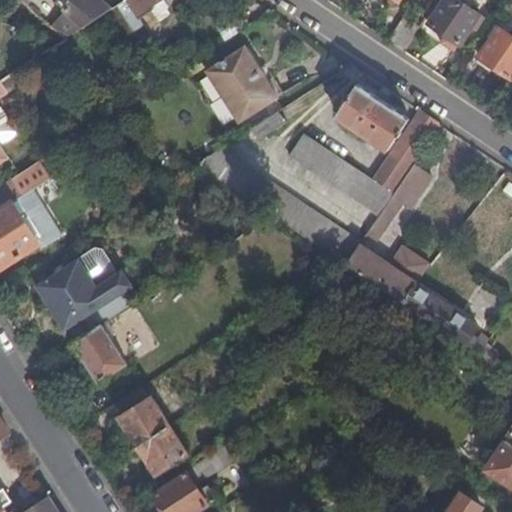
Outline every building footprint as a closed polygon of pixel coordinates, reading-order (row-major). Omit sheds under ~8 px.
[(0,10),(5,17),(26,4),(22,0),(13,0),(0,9),(0,10)] [(57,0),(56,1),(85,27),(107,12),(112,9),(103,0),(57,0)] [(126,0),(119,5),(135,30),(143,25),(140,19),(155,9),(158,14),(170,7),(165,0),(126,0)] [(481,14),(459,0),(444,0),(429,23),(445,34),(439,43),(454,53),(481,14)] [(135,30),(119,5),(112,9),(107,12),(123,37),(135,30)] [(224,41),(249,26),(239,10),(215,26),(224,41)] [(389,41),(404,51),(421,26),(405,16),(389,41)] [(511,76),(511,35),(499,26),(476,62),(489,71),(492,66),(511,79),(511,76)] [(279,100),(245,46),(208,69),(243,123),(279,100)] [(0,96),(7,92),(0,82),(0,162),(9,157),(0,143),(0,142),(0,96)] [(358,84),(338,115),(389,149),(409,118),(358,84)] [(1,107),(0,107),(0,142),(0,143),(17,132),(1,107)] [(439,122),(420,110),(393,151),(374,178),(305,132),(290,154),(380,214),(390,199),(397,189),(418,156),(421,153),(419,152),(439,122)] [(288,122),(280,111),(253,129),(265,137),(288,122)] [(362,242),(222,149),(198,164),(273,215),(340,259),(347,264),(359,246),(362,242)] [(418,156),(397,189),(408,196),(415,201),(438,169),(418,156)] [(26,170),(0,186),(0,268),(39,244),(42,248),(61,236),(32,189),(25,193),(20,185),(31,178),(26,170)] [(397,189),(390,199),(401,206),(408,196),(397,189)] [(390,199),(380,214),(368,233),(378,240),(401,206),(390,199)] [(393,257),(404,243),(392,233),(380,247),(393,257)] [(391,268),(359,246),(347,264),(352,267),(356,270),(405,303),(418,285),(432,266),(404,247),(391,268)] [(98,287),(79,259),(38,286),(66,330),(133,286),(123,271),(98,287)] [(352,267),(347,264),(340,259),(327,268),(344,279),(352,267)] [(356,287),(356,270),(352,267),(344,279),(356,287)] [(478,325),(418,285),(405,303),(480,353),(485,347),(470,337),(478,325)] [(348,327),(356,324),(356,305),(340,315),(348,327)] [(78,340),(74,342),(100,382),(129,363),(103,323),(78,340)] [(343,393),(355,393),(355,361),(343,370),(343,393)] [(122,417),(140,445),(171,424),(153,397),(151,398),(144,387),(119,403),(125,414),(122,417)] [(0,441),(11,434),(0,417),(0,441)] [(171,424),(140,445),(158,473),(189,453),(171,424)] [(511,440),(509,439),(489,468),(511,483),(511,440)] [(233,459),(225,446),(187,470),(189,472),(158,492),(170,511),(195,511),(209,503),(196,483),(233,459)] [(340,511),(358,511),(360,510),(363,506),(357,502),(361,497),(365,499),(371,491),(354,480),(323,501),(340,511)] [(0,511),(8,511),(5,506),(13,501),(5,488),(0,491),(0,511)] [(363,511),(402,511),(371,491),(365,499),(361,497),(357,502),(363,506),(360,510),(363,511)] [(477,511),(482,505),(463,492),(449,511),(477,511)] [(59,511),(50,498),(28,511),(59,511)]
